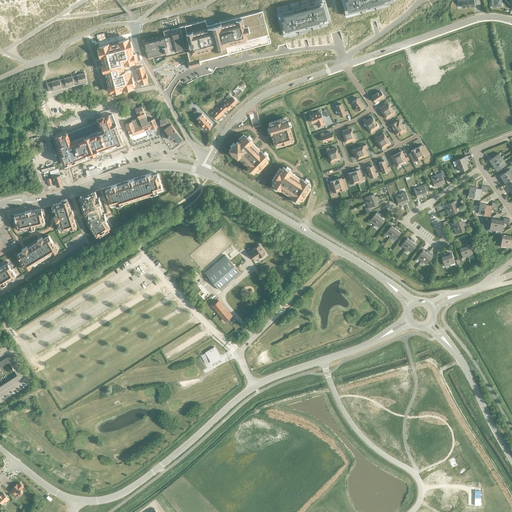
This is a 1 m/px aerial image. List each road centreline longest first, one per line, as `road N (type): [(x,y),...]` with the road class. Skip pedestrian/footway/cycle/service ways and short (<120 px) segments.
road 1 (tertiary): [(389,284),(203,172)]
road 2 (unclassified): [(344,65),(477,18),(511,20)]
road 3 (tertiary): [(203,172),(156,165),(41,199)]
road 4 (residential): [(211,156),(258,98),(344,65)]
road 5 (residential): [(211,156),(188,139),(132,24)]
road 6 (unclassified): [(254,386),(382,337)]
road 7 (secondary): [(511,460),(448,345)]
road 8 (unclassified): [(157,469),(254,386)]
